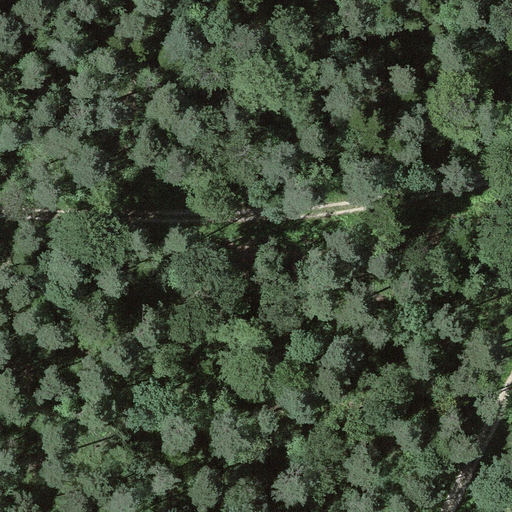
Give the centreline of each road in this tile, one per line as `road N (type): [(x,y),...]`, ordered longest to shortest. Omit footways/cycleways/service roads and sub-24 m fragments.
road 1 (track): [(511,175),(375,206),(179,223),(0,212)]
road 2 (track): [(511,388),(445,511)]
